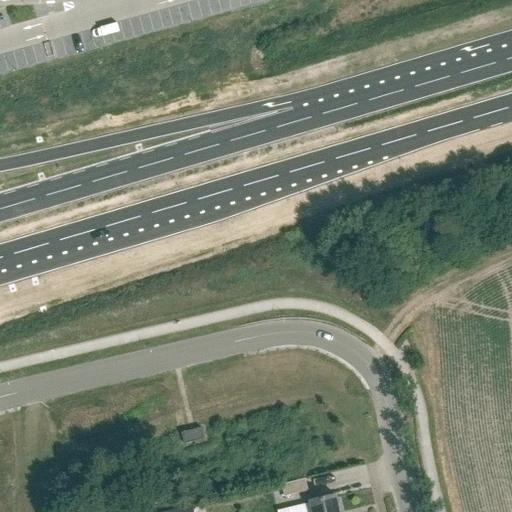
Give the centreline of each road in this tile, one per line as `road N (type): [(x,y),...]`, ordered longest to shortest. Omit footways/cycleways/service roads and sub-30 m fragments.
road 1 (tertiary): [(413,511),(380,376),(327,339),(291,331),(251,336),(0,397)]
road 2 (primary): [(0,306),(313,175)]
road 3 (primary): [(0,269),(313,175)]
road 4 (primary): [(279,118),(0,201)]
road 5 (primary): [(279,118),(0,166)]
road 6 (primary): [(511,50),(279,118)]
road 7 (primary): [(313,175),(511,116)]
